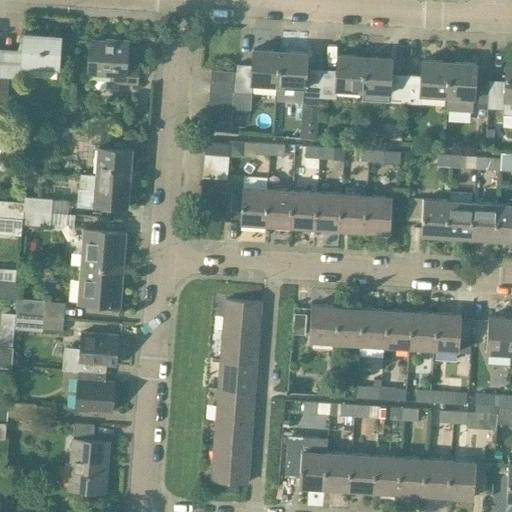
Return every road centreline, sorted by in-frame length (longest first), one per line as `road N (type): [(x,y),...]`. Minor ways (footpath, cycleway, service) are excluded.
road 1 (residential): [(511,278),(162,258)]
road 2 (residential): [(493,19),(193,0)]
road 3 (residential): [(162,258),(179,0)]
road 4 (residential): [(144,511),(162,258)]
